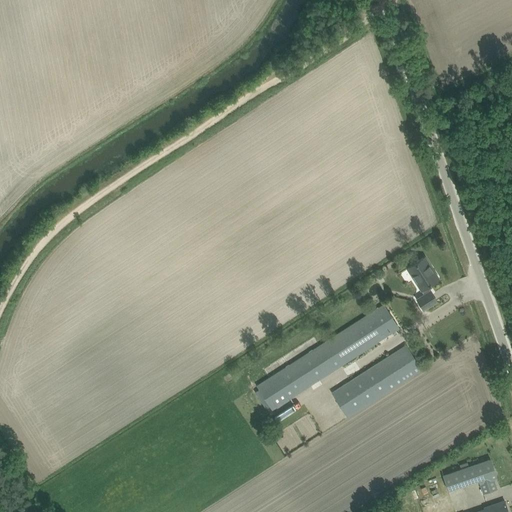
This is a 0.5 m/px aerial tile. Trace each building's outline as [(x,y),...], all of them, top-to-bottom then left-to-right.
[(421,290),(423,293),(416,297),(424,310),(437,301),(430,290),(428,291),(426,287),(438,279),(429,266),(431,265),(425,256),(406,268),(420,291),(421,290)] [(257,385),(272,409),(399,328),(384,304),(257,385)] [(397,350),(332,392),(348,416),(413,375),(423,368),(407,344),(397,350)] [(448,490),(463,485),(458,469),(442,474),(448,490)] [(508,511),(505,500),(484,508),(484,509),(475,511),(508,511)]
